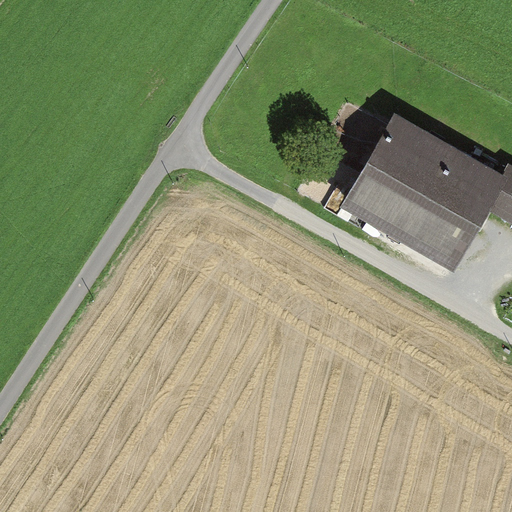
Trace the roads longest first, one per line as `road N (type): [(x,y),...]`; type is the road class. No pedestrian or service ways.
road 1 (residential): [(277,0),(0,420)]
road 2 (track): [(511,340),(180,146)]
